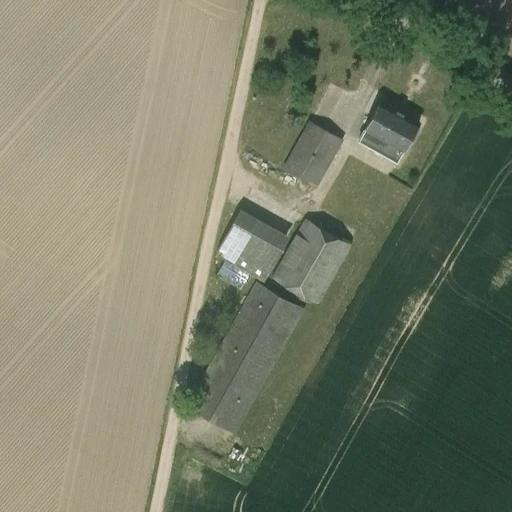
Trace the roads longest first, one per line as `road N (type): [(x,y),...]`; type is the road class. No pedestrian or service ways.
road 1 (track): [(159,511),(258,0)]
road 2 (unclassified): [(511,78),(385,0)]
